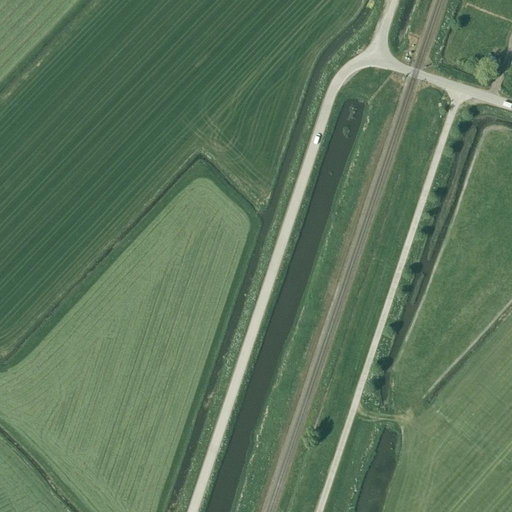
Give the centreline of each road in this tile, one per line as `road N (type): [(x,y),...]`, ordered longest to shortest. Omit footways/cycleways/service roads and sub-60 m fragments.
road 1 (tertiary): [(193,511),(334,87),(354,67),(376,61)]
road 2 (tertiary): [(511,106),(376,61)]
